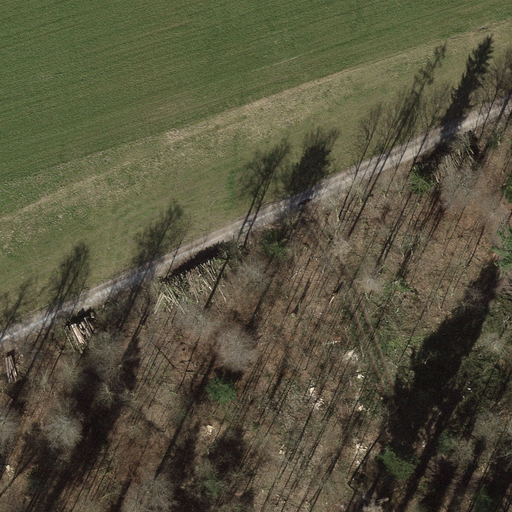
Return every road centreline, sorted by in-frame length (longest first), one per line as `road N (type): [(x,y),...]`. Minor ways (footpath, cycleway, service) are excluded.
road 1 (track): [(511,104),(0,341)]
road 2 (track): [(511,239),(451,405),(349,511)]
